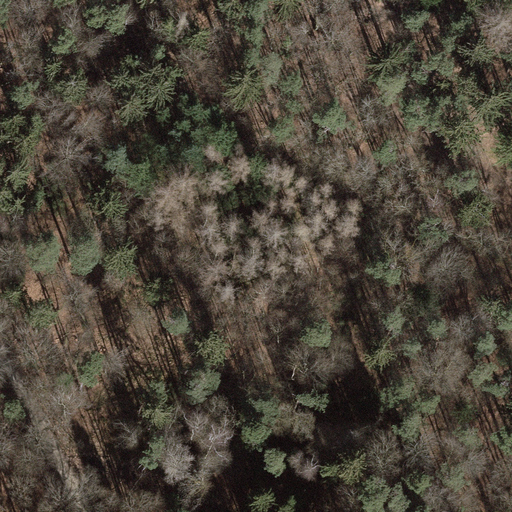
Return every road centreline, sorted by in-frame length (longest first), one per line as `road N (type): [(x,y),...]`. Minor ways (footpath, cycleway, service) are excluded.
road 1 (track): [(511,282),(306,175),(188,92),(105,0)]
road 2 (track): [(81,511),(44,421),(0,345)]
